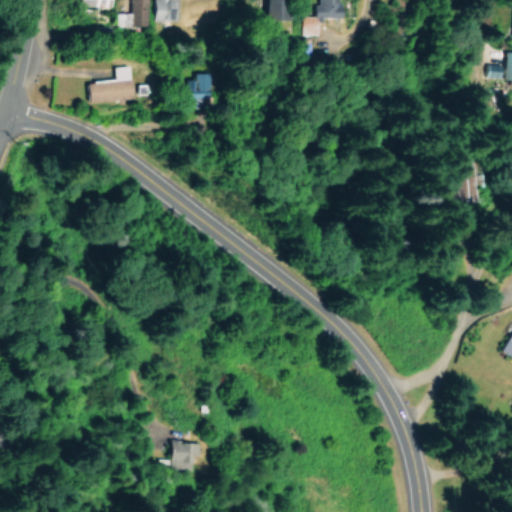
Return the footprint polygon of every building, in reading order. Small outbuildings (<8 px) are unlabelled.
[(144,0),(126,0),(127,12),(114,12),(114,28),(130,28),(130,25),(145,24),(144,0)] [(148,0),(149,20),(175,19),(173,0),(148,0)] [(257,0),(258,20),(280,19),(278,0),(257,0)] [(297,15),(296,34),(312,34),(312,17),(335,17),(335,3),(330,3),(330,0),(312,0),(313,4),(308,4),(308,15),(297,15)] [(511,52),(503,51),(500,64),(510,66),(511,64),(511,63),(511,52)] [(80,101),(121,99),(120,65),(104,66),(105,79),(79,81),(80,101)] [(195,73),(181,72),(181,80),(174,80),(173,101),(195,101),(195,73)] [(453,158),(455,201),(474,201),(472,157),(453,158)] [(511,322),(495,350),(511,360),(511,322)] [(187,455),(192,455),(192,441),(163,440),(162,467),(186,468),(187,455)]
